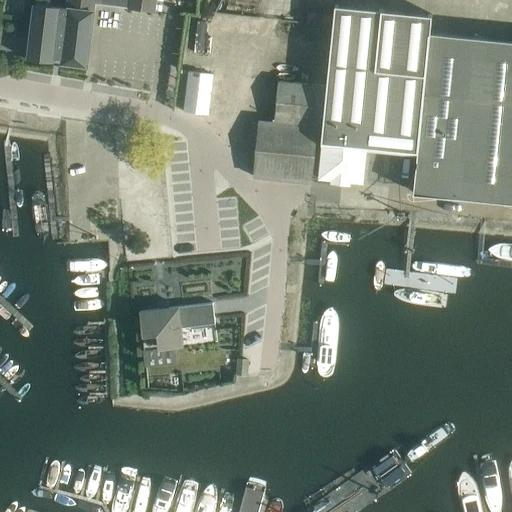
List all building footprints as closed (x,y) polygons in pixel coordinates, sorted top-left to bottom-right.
[(68,0),(68,7),(94,10),(155,18),(157,0),(68,0)] [(94,10),(68,7),(34,3),(28,58),(54,61),(54,57),(62,58),(61,62),(87,65),(94,10)] [(433,13),(336,4),(328,85),(324,125),(319,178),(335,179),(336,177),(348,179),(347,180),(364,182),(368,149),(418,154),(430,31),(433,13)] [(414,192),(511,201),(511,39),(430,31),(418,154),(414,192)] [(184,110),(209,113),(214,74),(189,71),(184,110)] [(328,85),(279,80),(275,120),(324,125),(328,85)] [(255,176),(311,182),(317,125),(261,120),(255,176)] [(141,310),(145,349),(184,345),(182,326),(216,323),(214,302),(141,310)] [(228,372),(237,373),(248,374),(249,359),(229,357),(228,372)]
